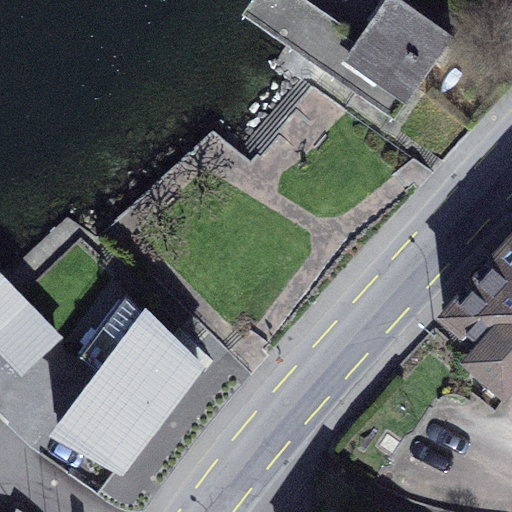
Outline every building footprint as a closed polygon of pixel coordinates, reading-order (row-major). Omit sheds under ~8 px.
[(304,0),(281,0),(263,26),(392,117),(450,35),(400,0),(386,0),(359,39),(304,0)] [(511,11),(500,25),(511,36),(511,11)] [(511,240),(446,315),(511,374),(511,240)] [(0,346),(23,370),(57,338),(0,279),(0,346)] [(199,367),(128,294),(80,357),(102,375),(58,434),(122,469),(199,367)]
